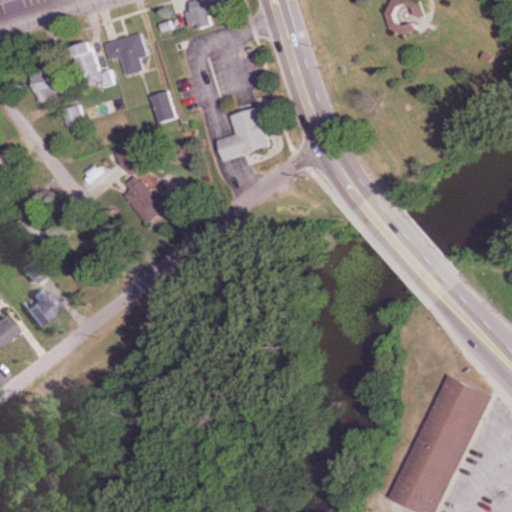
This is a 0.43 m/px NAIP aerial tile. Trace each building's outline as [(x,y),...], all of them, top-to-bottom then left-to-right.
[(228,9),(226,0),(197,0),(192,1),(194,11),(189,12),(194,32),(215,26),(212,13),(228,9)] [(150,56),(145,34),(109,43),(113,61),(125,58),(129,76),(148,71),(144,57),(150,56)] [(76,47),(88,87),(103,83),(105,89),(117,85),(112,70),(105,72),(96,42),(76,47)] [(68,96),(58,64),(32,72),(42,104),(68,96)] [(180,120),(174,92),(155,96),(161,124),(180,120)] [(70,128),(87,124),(83,106),(65,111),(70,128)] [(278,149),(268,109),(240,116),(245,136),(227,140),(232,160),(278,149)] [(153,165),(135,143),(120,156),(138,177),(153,165)] [(24,268),(37,284),(50,273),(37,257),(24,268)] [(34,297),(38,303),(29,310),(41,327),(62,312),(45,290),(34,297)] [(0,321),(0,349),(21,332),(8,315),(0,321)] [(401,502),(425,511),(447,511),(495,393),(451,375),(401,502)]
